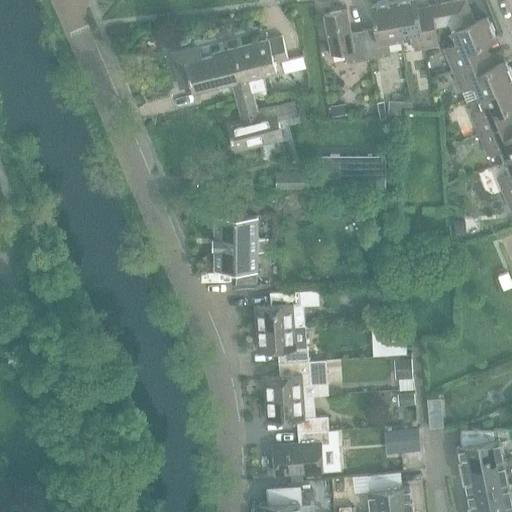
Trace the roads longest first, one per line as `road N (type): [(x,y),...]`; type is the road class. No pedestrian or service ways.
road 1 (residential): [(229,511),(230,454),(211,359),(66,0)]
road 2 (residential): [(78,511),(88,428),(0,269)]
